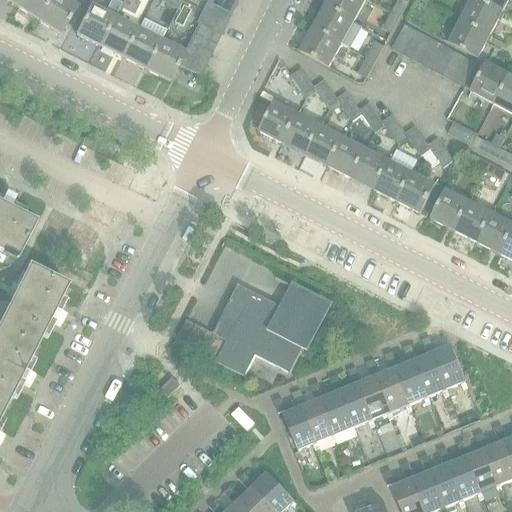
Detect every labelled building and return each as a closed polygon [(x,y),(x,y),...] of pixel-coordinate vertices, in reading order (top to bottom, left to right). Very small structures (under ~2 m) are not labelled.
[(19,0),(15,7),(36,21),(50,0),(19,0)] [(63,0),(50,0),(36,21),(59,36),(77,8),(63,0)] [(75,36),(99,47),(114,18),(121,3),(114,0),(110,0),(104,13),(90,6),(75,36)] [(176,10),(181,1),(178,0),(160,0),(160,2),(176,10)] [(236,5),(226,0),(207,0),(206,3),(231,15),(236,5)] [(328,0),(325,6),(353,22),(365,0),(328,0)] [(401,0),(397,0),(391,14),(399,19),(408,3),(401,0)] [(477,0),(471,0),(461,20),(490,35),(502,13),(477,0)] [(477,0),(502,13),(508,0),(477,0)] [(325,6),(313,29),(341,44),(350,49),(362,27),(353,22),(325,6)] [(201,12),(196,22),(221,35),(226,24),(201,12)] [(399,19),(391,14),(382,29),(391,34),(399,19)] [(114,18),(99,47),(122,59),(137,30),(114,18)] [(490,35),(461,20),(449,43),(477,59),(490,35)] [(198,24),(193,34),(216,45),(221,35),(196,22),(196,23),(198,24)] [(391,50),(401,55),(414,31),(404,25),(391,50)] [(341,44),(313,29),(300,52),(328,68),(341,44)] [(137,30),(122,59),(145,70),(160,41),(137,30)] [(414,31),(401,55),(412,61),(425,36),(414,31)] [(193,34),(187,44),(210,56),(216,45),(193,34)] [(425,36),(412,61),(422,66),(435,42),(425,36)] [(160,41),(145,70),(169,82),(177,66),(183,55),(184,53),(183,53),(160,41)] [(375,42),(366,58),(375,63),(384,47),(375,42)] [(435,42),(422,66),(433,72),(446,47),(435,42)] [(184,53),(183,55),(205,66),(210,56),(187,44),(183,53),(184,53)] [(446,47),(433,72),(443,77),(456,53),(446,47)] [(456,53),(443,77),(453,83),(466,59),(456,53)] [(183,55),(177,66),(200,77),(205,66),(183,55)] [(375,63),(366,58),(357,74),(366,79),(375,63)] [(466,59),(453,83),(464,88),(477,64),(466,59)] [(470,93),(494,105),(509,76),(486,64),(470,93)] [(316,92),(314,88),(301,69),(291,76),(306,99),(316,92)] [(511,77),(509,76),(494,105),(511,114),(511,77)] [(324,81),(314,88),(316,92),(330,111),(339,104),(336,99),(324,81)] [(336,99),(339,104),(353,122),(362,115),(359,111),(346,92),(336,99)] [(259,133),(282,145),(297,115),(274,103),(259,133)] [(369,104),(359,111),(362,115),(375,134),(385,127),(382,123),(369,104)] [(297,115),(282,145),(305,156),(320,127),(297,115)] [(392,116),(382,123),(385,127),(398,146),(408,139),(405,134),(392,116)] [(472,146),(478,135),(453,123),(447,134),(472,146)] [(320,127),(305,156),(328,168),(343,139),(320,127)] [(415,127),(405,134),(408,139),(421,157),(431,150),(428,145),(415,127)] [(438,138),(428,145),(431,150),(443,168),(454,161),(438,138)] [(343,139),(328,168),(351,180),(366,150),(343,139)] [(479,150),(495,158),(500,149),(483,141),(479,150)] [(511,155),(500,149),(495,158),(511,166),(511,164),(511,155)] [(366,150),(351,180),(374,191),(389,162),(366,150)] [(468,164),(484,173),(489,164),(473,156),(468,164)] [(389,162),(374,191),(396,203),(411,174),(389,162)] [(489,164),(484,173),(501,181),(505,172),(489,164)] [(411,174),(396,203),(420,215),(435,185),(411,174)] [(431,220),(454,232),(469,203),(445,191),(431,220)] [(0,204),(0,203),(0,253),(16,262),(36,222),(10,208),(15,198),(5,194),(0,204)] [(469,203),(454,232),(477,244),(492,215),(469,203)] [(511,225),(492,215),(477,244),(500,255),(511,230),(511,225)] [(511,230),(500,255),(511,261),(511,230)] [(54,314),(67,287),(31,269),(23,285),(20,283),(0,321),(0,330),(36,349),(49,323),(59,328),(63,319),(54,314)] [(306,348),(329,305),(296,288),(296,289),(286,309),(239,285),(238,285),(212,335),(195,326),(184,347),(244,378),(255,356),(289,373),(303,347),(306,348)] [(184,347),(195,326),(186,322),(185,321),(174,343),(184,348),(184,347)] [(36,349),(0,330),(0,407),(5,410),(18,384),(28,389),(32,380),(23,375),(36,349)] [(426,353),(434,350),(429,338),(421,341),(426,353)] [(407,361),(415,358),(411,345),(403,349),(407,361)] [(450,348),(431,355),(445,391),(465,383),(450,348)] [(389,369),(397,366),(392,353),(384,356),(389,369)] [(431,355),(413,363),(427,398),(445,391),(431,355)] [(370,376),(378,372),(374,360),(366,364),(370,376)] [(413,363),(394,370),(409,406),(427,398),(413,363)] [(352,383),(360,380),(355,368),(347,371),(352,383)] [(394,370),(375,378),(390,413),(409,406),(394,370)] [(334,391),(342,387),(337,376),(329,379),(334,391)] [(167,399),(180,386),(172,378),(159,391),(167,399)] [(375,378),(357,385),(371,421),(390,413),(375,378)] [(315,399),(323,395),(318,383),(310,387),(315,399)] [(357,385),(339,393),(353,428),(371,421),(357,385)] [(296,407),(304,403),(300,391),(291,394),(296,407)] [(339,393),(320,400),(335,436),(353,428),(339,393)] [(277,414),(286,411),(281,399),(273,402),(277,414)] [(320,400),(301,408),(316,443),(335,436),(320,400)] [(316,443),(301,408),(282,416),(297,451),(316,443)] [(253,426),(238,410),(230,417),(246,434),(253,426)] [(498,441),(506,438),(502,426),(493,429),(498,441)] [(479,448),(487,445),(483,434),(475,437),(479,448)] [(511,438),(503,442),(511,463),(511,438)] [(461,456),(469,453),(464,441),(456,444),(461,456)] [(511,463),(503,442),(485,450),(499,485),(511,479),(511,463)] [(442,464),(451,460),(446,448),(438,452),(442,464)] [(485,450),(466,457),(481,493),(499,485),(485,450)] [(424,472),(432,469),(427,456),(419,459),(424,472)] [(466,457),(448,465),(462,500),(481,493),(466,457)] [(406,479),(414,476),(409,463),(401,467),(406,479)] [(448,465),(429,472),(444,508),(462,500),(448,465)] [(387,486),(395,483),(390,471),(382,474),(387,486)] [(429,472),(411,480),(424,511),(433,511),(444,508),(429,472)] [(247,489),(253,483),(244,474),(238,480),(247,489)] [(267,474),(253,488),(275,511),(282,511),(294,501),(267,474)] [(424,511),(411,480),(391,488),(401,511),(424,511)] [(232,503),(239,497),(230,488),(223,494),(232,503)] [(275,511),(253,488),(238,502),(247,511),(275,511)] [(213,511),(222,511),(224,511),(215,502),(209,508),(213,511)] [(247,511),(238,502),(227,511),(247,511)]
